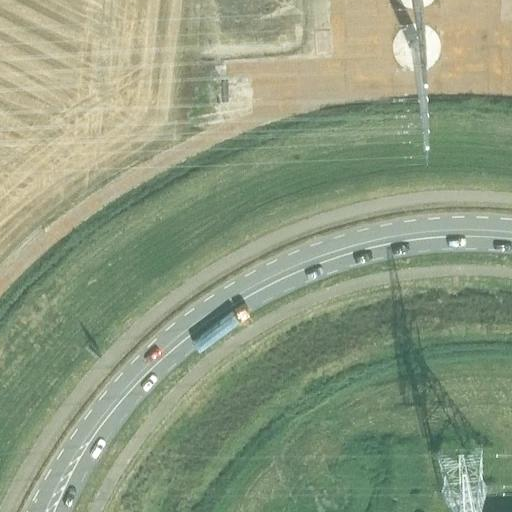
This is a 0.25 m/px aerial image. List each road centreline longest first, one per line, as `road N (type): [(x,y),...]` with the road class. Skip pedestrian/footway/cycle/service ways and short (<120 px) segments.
road 1 (track): [(511,88),(302,110),(224,139),(145,178),(0,297)]
road 2 (primary): [(56,511),(81,458),(133,393),(219,315),(345,251),(420,236),(511,238)]
